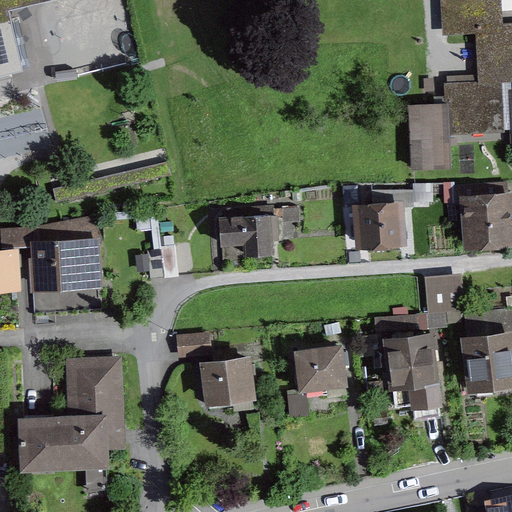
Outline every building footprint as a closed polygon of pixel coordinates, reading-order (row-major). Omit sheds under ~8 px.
[(0,0),(0,73),(28,66),(14,9),(11,0),(0,0)] [(11,0),(14,9),(48,0),(11,0)] [(511,32),(502,33),(500,0),(447,0),(449,33),(485,31),(488,82),(502,81),(511,80),(511,32)] [(502,81),(488,82),(448,84),(449,110),(450,134),(504,131),(502,81)] [(449,110),(414,111),(416,172),(451,171),(450,134),(449,110)] [(166,162),(54,188),(57,204),(170,178),(166,162)] [(435,196),(433,181),(416,183),(418,198),(435,196)] [(511,198),(468,201),(471,250),(511,247),(511,198)] [(408,204),(361,208),(365,257),(411,253),(408,204)] [(282,210),(282,223),(299,223),(299,210),(282,210)] [(277,220),(223,222),(224,257),(279,254),(277,220)] [(101,244),(39,247),(41,292),(103,289),(101,244)] [(17,251),(0,252),(0,288),(20,287),(17,251)] [(461,280),(429,282),(431,313),(463,311),(461,280)] [(468,318),(469,331),(505,329),(505,316),(468,318)] [(210,336),(178,338),(179,355),(211,353),(210,336)] [(436,337),(392,343),(394,388),(416,389),(417,416),(448,414),(436,337)] [(511,339),(471,343),(475,392),(511,389),(511,339)] [(346,351),(300,357),(305,391),(351,386),(346,351)] [(252,361),(208,366),(213,405),(257,400),(252,361)] [(71,420),(25,422),(27,471),(109,468),(108,448),(123,448),(119,362),(69,364),(71,420)] [(499,505),(511,501),(511,489),(496,494),(499,505)]
